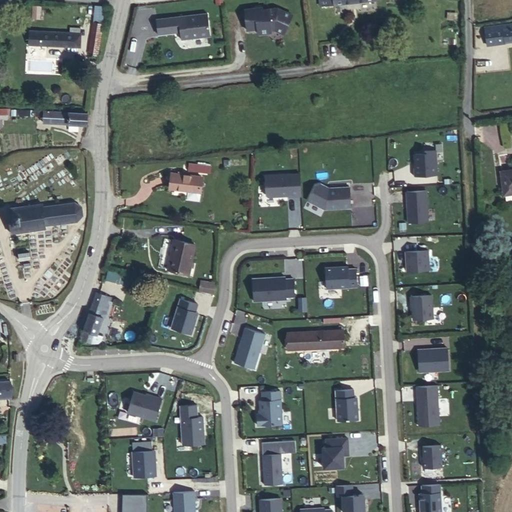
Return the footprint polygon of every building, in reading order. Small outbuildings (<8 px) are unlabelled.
[(290,17),(275,11),(260,13),(260,10),(243,13),(246,34),(256,32),(257,37),(270,35),(270,33),(273,32),(283,36),(290,17)] [(210,15),(175,20),(152,22),(154,37),(170,35),(170,28),(176,28),(177,42),(213,38),(210,15)] [(495,40),(511,37),(511,22),(494,26),(495,40)] [(85,58),(92,58),(94,30),(87,30),(85,58)] [(77,49),(78,34),(67,33),(27,31),(27,47),(77,49)] [(18,120),(18,113),(18,112),(0,112),(0,121),(7,121),(18,120)] [(53,124),(96,125),(95,113),(54,113),(53,120),(53,124)] [(414,151),(414,174),(439,173),(438,143),(422,143),(422,151),(414,151)] [(511,171),(492,174),(496,200),(508,198),(508,194),(511,193),(511,171)] [(266,195),(302,195),(302,172),(266,172),(266,195)] [(164,189),(185,192),(197,193),(200,178),(167,173),(164,189)] [(352,206),(352,184),(311,185),(311,207),(352,206)] [(428,188),(407,188),(407,221),(428,221),(428,188)] [(197,193),(185,192),(184,200),(196,202),(197,193)] [(43,207),(5,209),(6,235),(44,232),(44,229),(72,226),(78,222),(77,212),(73,208),(43,210),(43,207)] [(192,247),(172,242),(165,271),(185,276),(192,247)] [(430,269),(430,248),(406,248),(406,269),(430,269)] [(325,264),(326,286),(358,286),(357,264),(325,264)] [(109,269),(106,279),(130,285),(133,276),(109,269)] [(253,299),(296,298),(295,275),(253,276),(253,299)] [(208,289),(194,284),(193,293),(207,297),(208,289)] [(434,317),(434,293),(412,293),(412,317),(434,317)] [(85,346),(93,347),(97,340),(91,338),(99,321),(101,322),(106,310),(105,309),(107,305),(109,305),(110,303),(96,296),(75,341),(85,346)] [(171,325),(191,332),(201,303),(181,296),(171,325)] [(234,361),(256,367),(266,331),(244,325),(234,361)] [(334,352),(334,341),(334,336),(278,340),(279,354),(334,352)] [(419,347),(419,370),(450,369),(449,346),(419,347)] [(440,423),(440,384),(418,384),(418,424),(440,423)] [(337,419),(358,419),(357,387),(337,387),(337,419)] [(133,388),(127,411),(156,419),(163,396),(133,388)] [(283,423),(283,388),(259,388),(259,423),(283,423)] [(205,414),(181,415),(181,443),(205,443),(205,414)] [(442,465),(443,443),(423,443),(423,465),(442,465)] [(133,475),(157,475),(157,448),(133,448),(133,475)] [(283,483),(283,452),(264,452),(264,483),(283,483)] [(420,511),(441,511),(443,481),(421,480),(420,511)] [(336,483),(336,494),(343,494),(343,509),(366,509),(367,483),(336,483)] [(196,511),(196,490),(174,490),(174,511),(196,511)] [(259,511),(283,511),(283,496),(259,497),(259,511)] [(146,511),(147,497),(122,497),(122,511),(146,511)]
